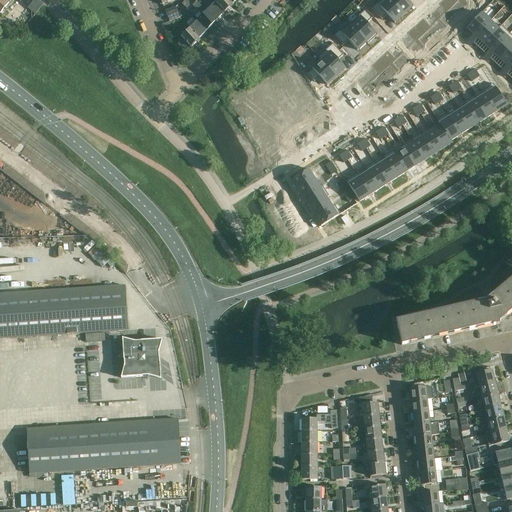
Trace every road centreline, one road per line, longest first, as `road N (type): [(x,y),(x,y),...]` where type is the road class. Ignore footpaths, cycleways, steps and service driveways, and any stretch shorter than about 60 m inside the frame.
road 1 (secondary): [(201,306),(359,248),(511,153)]
road 2 (unclassified): [(223,204),(298,161),(449,0)]
road 3 (secondary): [(198,294),(175,245),(144,206),(0,81)]
road 4 (unclassified): [(198,294),(175,299),(154,291),(116,242),(0,150)]
road 5 (unknown): [(213,390),(130,410),(0,416)]
road 6 (secondary): [(215,511),(216,424),(201,306)]
road 7 (unclassified): [(290,393),(223,204)]
road 8 (unclassified): [(152,118),(46,0)]
road 9 (residential): [(404,511),(388,371)]
road 10 (residential): [(177,91),(265,0)]
road 11 (unclassified): [(284,511),(290,393)]
